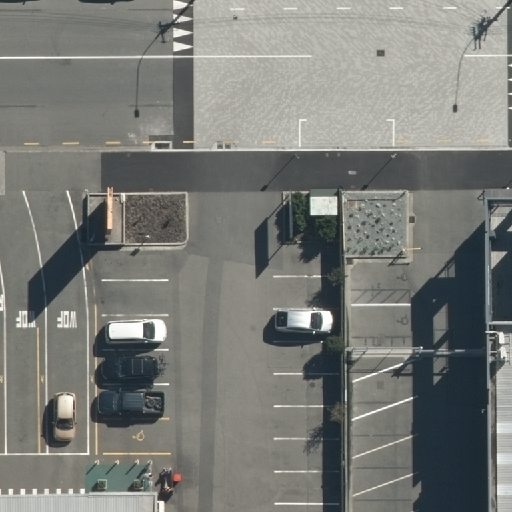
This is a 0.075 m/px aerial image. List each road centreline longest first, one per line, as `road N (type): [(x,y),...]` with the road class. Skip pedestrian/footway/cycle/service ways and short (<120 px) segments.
road 1 (unclassified): [(0,58),(383,55)]
road 2 (unclassified): [(383,55),(511,54)]
